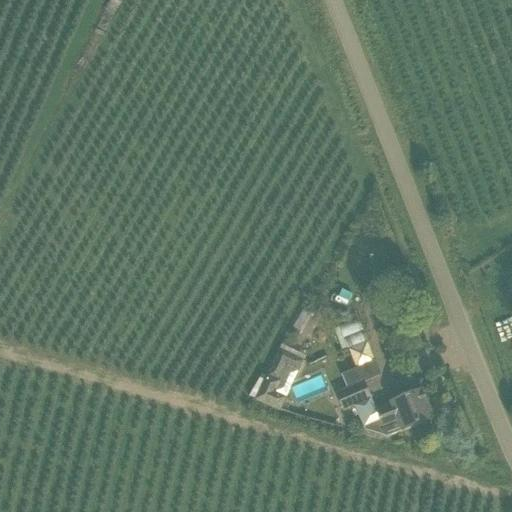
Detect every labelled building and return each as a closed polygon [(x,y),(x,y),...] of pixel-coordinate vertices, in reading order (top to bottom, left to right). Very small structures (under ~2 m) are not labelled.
[(335,330),(349,325),(346,315),(332,321),(335,330)] [(348,350),(356,370),(374,363),(367,342),(348,350)] [(281,411),(286,398),(297,373),(298,373),(304,361),(279,350),(268,376),(266,376),(266,377),(256,402),(280,412),(281,411)] [(363,384),(337,395),(344,411),(353,407),(358,405),(370,400),(363,384)] [(403,432),(433,420),(421,392),(391,404),(375,411),(370,400),(358,405),(353,407),(364,431),(387,438),(403,432)]
